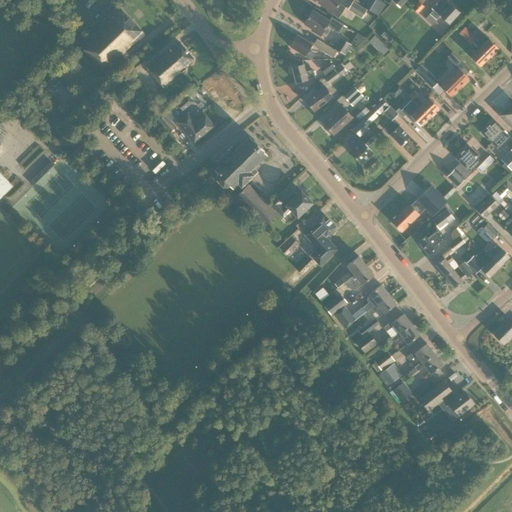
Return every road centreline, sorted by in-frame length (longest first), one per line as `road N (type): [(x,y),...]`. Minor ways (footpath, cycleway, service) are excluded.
road 1 (track): [(177,422),(370,229)]
road 2 (track): [(148,199),(130,212),(120,273),(0,383)]
road 3 (residential): [(362,219),(511,68)]
road 4 (tertiary): [(362,219),(272,108),(260,47)]
road 5 (tertiary): [(458,342),(362,219)]
